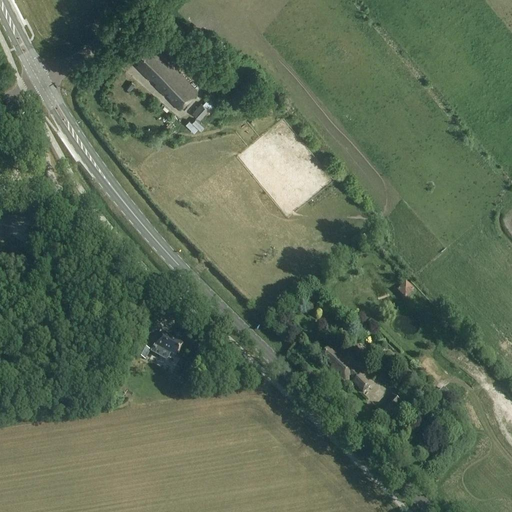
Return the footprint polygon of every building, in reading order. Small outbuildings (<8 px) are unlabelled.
[(165,49),(171,44),(165,38),(159,44),(165,49)] [(172,43),(178,49),(183,45),(176,39),(172,43)] [(143,43),(130,55),(138,64),(136,66),(150,81),(152,80),(157,85),(155,87),(165,96),(167,94),(172,99),(170,101),(179,109),(197,91),(156,50),(154,52),(153,52),(144,42),(143,43)] [(171,44),(165,49),(182,66),(185,69),(187,67),(191,62),(188,60),(178,49),(172,43),(171,44)] [(191,62),(187,67),(202,82),(212,72),(197,57),(191,62)] [(216,81),(206,92),(210,97),(211,97),(222,87),(216,81)] [(200,120),(209,111),(203,105),(202,104),(193,113),(200,120)] [(186,124),(193,113),(186,109),(180,119),(186,124)] [(160,349),(156,356),(167,362),(171,354),(177,357),(183,346),(178,343),(179,341),(164,333),(163,333),(159,339),(155,347),(160,349)] [(142,347),(132,365),(139,369),(149,351),(142,347)] [(330,370),(345,384),(351,378),(353,381),(352,382),(363,392),(370,385),(366,381),(367,379),(365,378),(364,379),(359,375),(359,374),(331,348),(322,358),(332,368),(330,370)] [(375,365),(375,366),(375,367),(375,368),(376,369),(376,370),(377,370),(378,371),(379,371),(380,371),(381,371),(382,371),(383,370),(384,370),(384,369),(385,368),(385,367),(385,366),(385,365),(385,364),(385,363),(384,362),(383,362),(383,361),(382,361),(381,361),(380,361),(379,361),(378,361),(377,361),(377,362),(376,362),(375,363),(375,364),(375,365)] [(392,396),(374,416),(384,425),(402,405),(392,396)]
